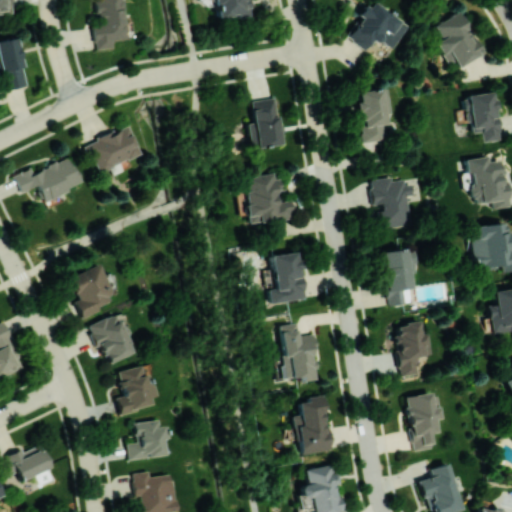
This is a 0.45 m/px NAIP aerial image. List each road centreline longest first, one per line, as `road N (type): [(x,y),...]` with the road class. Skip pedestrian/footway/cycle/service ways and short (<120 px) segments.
road 1 (residential): [(385,511),(326,173)]
road 2 (residential): [(0,236),(70,383),(97,511)]
road 3 (residential): [(324,156),(298,0)]
road 4 (residential): [(307,51),(159,76)]
road 5 (residential): [(126,83),(0,140)]
